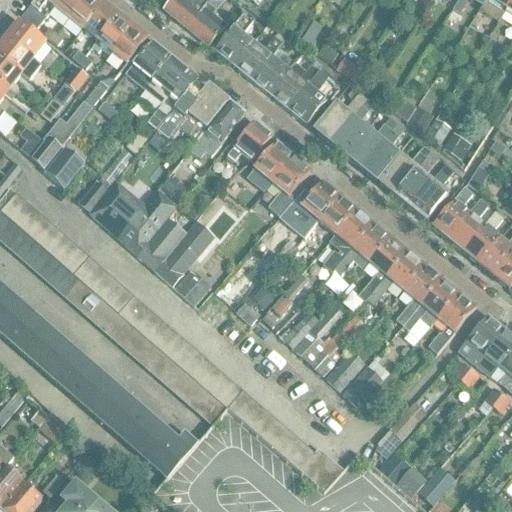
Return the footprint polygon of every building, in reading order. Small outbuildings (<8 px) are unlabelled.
[(54,11),(63,0),(38,0),(30,11),(37,16),(46,5),(54,11)] [(86,0),(63,0),(54,11),(68,23),(86,0)] [(103,8),(93,0),(86,0),(68,23),(82,34),(103,8)] [(211,0),(174,0),(162,14),(184,33),(211,0)] [(211,0),(184,33),(208,52),(226,30),(212,18),(215,15),(228,0),(211,0)] [(465,0),(467,1),(481,10),(486,2),(487,1),(487,0),(465,0)] [(486,2),(481,10),(500,23),(511,3),(511,0),(487,0),(487,1),(486,2)] [(458,3),(451,14),(458,18),(465,7),(458,3)] [(511,3),(500,23),(511,30),(511,3)] [(117,19),(103,8),(82,34),(96,45),(117,19)] [(30,11),(21,22),(29,28),(35,34),(41,27),(45,22),(37,16),(30,11)] [(117,19),(96,45),(90,52),(97,58),(103,51),(112,58),(132,31),(117,19)] [(233,71),(252,48),(241,39),(252,25),(245,20),(215,56),(233,71)] [(2,39),(32,63),(45,48),(18,26),(14,31),(9,30),(2,39)] [(132,31),(112,58),(126,69),(147,43),(132,31)] [(49,45),(54,39),(48,34),(43,40),(49,45)] [(0,63),(19,79),(28,86),(40,70),(32,63),(2,39),(0,41),(0,63)] [(54,39),(49,45),(56,51),(61,45),(54,39)] [(252,48),(233,71),(251,86),(277,54),(281,49),(273,43),(262,56),(252,48)] [(150,46),(124,80),(142,95),(143,94),(149,85),(169,61),(150,46)] [(337,58),(322,49),(315,60),(330,69),(337,58)] [(277,54),(251,86),(269,100),(295,68),(277,54)] [(78,68),(83,62),(76,57),(71,63),(78,68)] [(169,61),(149,85),(143,94),(152,102),(161,110),(146,128),(156,137),(158,134),(171,118),(170,118),(197,83),(169,61)] [(83,62),(78,68),(85,74),(89,68),(83,62)] [(0,88),(16,102),(17,101),(18,99),(16,90),(12,88),(19,79),(0,63),(0,88)] [(335,75),(352,86),(359,75),(342,64),(335,75)] [(295,68),(269,100),(287,114),(316,78),(309,72),(305,76),(295,68)] [(362,70),(355,84),(367,91),(374,77),(362,70)] [(75,73),(63,89),(72,97),(84,81),(75,73)] [(316,78),(287,114),(305,129),(324,107),(312,97),(318,91),(329,100),(335,93),(316,78)] [(101,87),(84,107),(91,113),(107,92),(101,87)] [(158,134),(156,137),(167,146),(177,132),(194,146),(197,142),(225,106),(207,92),(204,95),(194,87),(170,118),(171,118),(158,134)] [(16,102),(0,88),(0,102),(3,99),(26,118),(30,112),(17,101),(16,102)] [(72,97),(63,89),(50,105),(60,112),(72,97)] [(329,148),(365,103),(358,97),(358,98),(352,94),(347,101),(353,105),(344,116),(334,109),(313,135),(329,148)] [(396,100),(387,114),(405,126),(415,113),(396,100)] [(365,103),(329,148),(344,160),(365,134),(358,128),(373,110),(365,103)] [(58,124),(41,146),(28,162),(42,175),(91,113),(84,107),(83,106),(65,129),(58,124)] [(225,106),(197,142),(199,143),(189,155),(199,164),(204,158),(209,162),(243,120),(225,106)] [(103,107),(97,115),(115,129),(121,121),(103,107)] [(422,137),(431,120),(416,111),(406,129),(422,137)] [(511,119),(507,116),(496,134),(510,143),(511,139),(511,132),(505,129),(511,119)] [(439,151),(447,135),(432,127),(424,143),(439,151)] [(226,161),(233,166),(239,158),(249,166),(269,142),(252,128),(226,161)] [(365,134),(344,160),(359,173),(389,136),(383,131),(374,142),(365,134)] [(28,162),(41,146),(24,132),(17,140),(24,146),(17,153),(28,162)] [(389,136),(359,173),(375,185),(396,159),(388,153),(397,142),(389,136)] [(459,165),(469,149),(451,139),(442,155),(459,165)] [(270,189),(293,161),(274,146),(251,174),(270,189)] [(489,154),(499,161),(504,152),(494,146),(489,154)] [(395,201),(430,157),(423,152),(408,169),(400,162),(379,189),(395,201)] [(60,153),(42,175),(63,195),(83,169),(79,166),(63,153),(62,155),(60,153)] [(430,157),(395,201),(410,213),(431,187),(423,182),(437,164),(430,157)] [(293,161),(270,189),(280,197),(267,211),(269,215),(279,223),(302,194),(297,190),(310,175),(293,161)] [(482,165),(477,171),(488,178),(492,171),(482,165)] [(14,169),(5,180),(11,185),(20,173),(14,169)] [(431,188),(431,187),(410,213),(425,226),(446,200),(438,194),(453,176),(446,169),(431,188)] [(488,178),(477,171),(466,189),(477,196),(488,178)] [(5,180),(0,186),(0,199),(11,185),(5,180)] [(169,183),(161,192),(176,204),(183,195),(181,193),(181,189),(175,184),(171,185),(169,183)] [(302,194),(279,223),(303,243),(317,225),(339,199),(321,184),(309,199),(302,194)] [(95,187),(78,209),(77,210),(87,219),(106,196),(95,187)] [(115,242),(143,210),(116,187),(89,219),(115,242)] [(447,244),(475,210),(468,204),(472,199),(464,193),(432,231),(447,244)] [(9,194),(0,205),(0,215),(14,199),(9,194)] [(143,210),(115,242),(136,261),(152,241),(167,224),(177,211),(157,194),(143,210)] [(14,199),(0,215),(0,216),(3,219),(9,224),(23,207),(14,199)] [(339,199),(317,225),(334,240),(356,213),(339,199)] [(479,205),(475,210),(447,244),(462,256),(483,231),(476,225),(487,211),(479,205)] [(23,207),(9,224),(12,226),(18,231),(32,215),(23,207)] [(356,213),(334,240),(328,248),(338,257),(336,260),(332,257),(322,270),(331,277),(333,274),(373,227),(356,213)] [(32,215),(18,231),(20,233),(27,239),(41,223),(32,215)] [(483,231),(462,256),(478,269),(498,244),(491,237),(502,223),(494,217),(483,231)] [(9,224),(3,219),(0,222),(0,239),(12,226),(9,224)] [(41,223),(27,239),(28,241),(36,247),(50,231),(41,223)] [(186,239),(167,224),(152,241),(136,261),(154,276),(186,239)] [(18,231),(12,226),(0,239),(0,246),(5,251),(20,233),(18,231)] [(373,227),(333,274),(341,280),(358,259),(368,268),(390,241),(373,227)] [(196,228),(186,239),(154,276),(171,291),(213,243),(196,228)] [(50,231),(36,247),(37,248),(45,255),(59,239),(50,231)] [(20,233),(5,251),(13,258),(28,241),(27,239),(20,233)] [(68,246),(59,239),(45,255),(53,262),(54,263),(68,246)] [(28,241),(13,258),(22,265),(37,248),(36,247),(28,241)] [(390,241),(368,268),(378,276),(357,302),(363,308),(366,305),(407,255),(390,241)] [(498,244),(478,269),(490,279),(510,255),(511,256),(511,243),(506,250),(498,244)] [(77,254),(68,246),(54,263),(62,269),(63,271),(77,254)] [(288,247),(279,257),(285,262),(294,252),(288,247)] [(45,255),(37,248),(22,265),(30,272),(45,255)] [(86,262),(77,254),(63,271),(70,277),(72,279),(86,262)] [(45,255),(30,272),(38,280),(53,262),(45,255)] [(424,269),(407,255),(366,305),(372,311),(392,287),(402,295),(424,269)] [(511,256),(510,255),(490,279),(508,293),(511,286),(511,256)] [(54,263),(53,262),(38,280),(46,287),(62,269),(54,263)] [(86,262),(72,279),(78,284),(81,286),(95,270),(86,262)] [(62,269),(46,287),(55,294),(70,277),(63,271),(62,269)] [(424,269),(402,295),(412,304),(395,325),(402,331),(441,283),(424,269)] [(95,270),(81,286),(87,291),(90,294),(104,278),(95,270)] [(191,276),(174,294),(194,312),(211,293),(191,276)] [(70,277),(55,294),(63,301),(78,284),(72,279),(70,277)] [(114,286),(104,278),(90,294),(95,298),(99,302),(114,286)] [(285,302),(272,316),(278,321),(290,307),(289,305),(307,285),(300,279),(282,299),(285,302)] [(441,283),(402,331),(409,337),(419,323),(429,332),(436,323),(458,297),(441,283)] [(78,284),(63,301),(71,309),(87,291),(81,286),(78,284)] [(114,286),(99,302),(103,305),(108,310),(123,293),(114,286)] [(3,291),(0,294),(0,311),(11,299),(3,291)] [(87,291),(71,309),(80,316),(95,298),(90,294),(87,291)] [(263,314),(273,302),(261,291),(250,303),(263,314)] [(123,293),(108,310),(112,313),(118,318),(132,301),(123,293)] [(458,297),(436,323),(446,331),(439,339),(438,338),(427,352),(435,359),(475,311),(458,297)] [(99,302),(95,298),(80,316),(88,323),(103,305),(99,302)] [(20,306),(11,299),(0,311),(0,314),(7,321),(20,306)] [(153,320),(132,301),(118,318),(120,320),(128,327),(136,334),(139,336),(153,320)] [(108,310),(103,305),(88,323),(96,330),(112,313),(108,310)] [(28,313),(20,306),(7,321),(15,328),(28,313)] [(235,318),(247,328),(250,331),(259,320),(244,307),(235,318)] [(331,344),(309,369),(323,382),(334,369),(327,364),(361,326),(359,325),(369,314),(363,308),(343,330),(331,344)] [(316,325),(291,353),(309,369),(331,344),(327,341),(322,347),(318,344),(342,317),(333,310),(318,326),(316,325)] [(28,313),(15,328),(23,335),(36,320),(28,313)] [(112,313),(96,330),(105,337),(120,320),(118,318),(112,313)] [(290,335),(281,345),(291,353),(316,325),(307,316),(298,326),(290,335)] [(260,326),(269,335),(276,328),(274,326),(276,324),(270,318),(268,321),(267,319),(260,326)] [(36,320),(23,335),(32,342),(44,328),(36,320)] [(128,327),(120,320),(105,337),(113,345),(128,327)] [(153,320),(139,336),(145,341),(153,349),(157,352),(171,335),(153,320)] [(486,320),(457,356),(473,369),(502,333),(486,320)] [(7,321),(0,328),(0,340),(2,342),(15,328),(7,321)] [(136,334),(128,327),(113,345),(121,352),(136,334)] [(23,335),(15,328),(2,342),(10,350),(23,335)] [(53,335),(44,328),(32,342),(40,349),(53,335)] [(511,340),(502,333),(473,369),(489,382),(511,354),(511,340)] [(139,336),(136,334),(121,352),(129,359),(145,341),(139,336)] [(23,335),(10,350),(19,357),(32,342),(23,335)] [(53,335),(40,349),(48,357),(61,342),(53,335)] [(189,351),(171,335),(157,352),(161,356),(170,363),(175,367),(189,351)] [(145,341),(129,359),(138,366),(153,349),(145,341)] [(32,342),(19,357),(27,364),(40,349),(32,342)] [(69,349),(61,342),(48,357),(56,364),(69,349)] [(357,348),(325,384),(339,397),(364,369),(361,367),(369,359),(357,348)] [(40,349),(27,364),(35,371),(48,357),(40,349)] [(69,349),(56,364),(65,371),(78,356),(69,349)] [(157,352),(153,349),(138,366),(146,374),(161,356),(157,352)] [(189,351),(175,367),(178,370),(186,377),(192,383),(207,366),(189,351)] [(511,354),(489,382),(504,394),(511,384),(511,354)] [(86,364),(78,356),(65,371),(73,378),(86,364)] [(170,363),(161,356),(146,374),(154,381),(170,363)] [(56,364),(48,357),(35,371),(44,379),(56,364)] [(175,367),(170,363),(154,381),(163,388),(178,370),(175,367)] [(65,371),(56,364),(44,379),(52,386),(65,371)] [(94,371),(86,364),(73,378),(81,386),(94,371)] [(224,382),(207,366),(192,383),(195,385),(203,392),(210,398),(224,382)] [(459,386),(469,375),(461,368),(451,379),(459,386)] [(186,377),(178,370),(163,388),(171,395),(186,377)] [(65,371),(52,386),(60,393),(73,378),(65,371)] [(94,371),(81,386),(90,393),(102,378),(94,371)] [(366,372),(342,399),(358,413),(382,386),(366,372)] [(469,375),(459,386),(467,394),(477,382),(469,375)] [(192,383),(186,377),(171,395),(179,402),(195,385),(192,383)] [(81,386),(73,378),(60,393),(68,400),(81,386)] [(111,385),(102,378),(90,393),(98,400),(111,385)] [(224,382),(210,398),(211,399),(220,406),(228,413),(242,397),(224,382)] [(119,393),(111,385),(98,400),(106,407),(119,393)] [(203,392),(195,385),(179,402),(188,410),(203,392)] [(90,393),(81,386),(68,400),(77,408),(90,393)] [(203,392),(188,410),(196,417),(211,399),(210,398),(203,392)] [(20,393),(0,415),(0,433),(28,400),(20,393)] [(90,393),(77,408),(85,415),(98,400),(90,393)] [(119,393),(106,407),(114,415),(127,400),(119,393)] [(483,407),(481,410),(488,416),(491,413),(501,400),(492,393),(482,406),(483,407)] [(260,413),(242,397),(228,413),(246,429),(260,413)] [(220,406),(211,399),(196,417),(204,424),(220,406)] [(106,407),(98,400),(85,415),(93,422),(106,407)] [(127,400),(114,415),(123,422),(136,407),(127,400)] [(501,400),(491,413),(500,420),(509,407),(501,400)] [(220,406),(204,424),(212,431),(228,413),(220,406)] [(114,415),(106,407),(93,422),(102,429),(114,415)] [(144,414),(136,407),(123,422),(131,429),(144,414)] [(278,428),(260,413),(246,429),(264,444),(278,428)] [(152,421),(144,414),(131,429),(139,436),(152,421)] [(114,415),(102,429),(110,437),(123,422),(114,415)] [(400,447),(417,427),(406,418),(389,437),(400,447)] [(152,421),(139,436),(147,444),(161,429),(152,421)] [(131,429),(123,422),(110,437),(118,444),(131,429)] [(45,434),(60,447),(68,437),(53,424),(45,434)] [(278,428),(264,444),(281,460),(295,443),(278,428)] [(139,436),(131,429),(118,444),(126,451),(139,436)] [(169,436),(161,429),(147,444),(156,451),(169,436)] [(139,436),(126,451),(135,458),(147,444),(139,436)] [(169,436),(156,451),(164,458),(177,443),(169,436)] [(183,437),(177,443),(164,458),(177,470),(197,449),(183,437)] [(313,459),(295,443),(281,460),(299,475),(313,459)] [(156,451),(147,444),(135,458),(143,466),(156,451)] [(0,477),(4,473),(13,463),(0,451),(0,477)] [(156,451),(143,466),(151,473),(164,458),(156,451)] [(313,459),(299,475),(322,495),(341,474),(317,454),(313,459)] [(177,470),(164,458),(151,473),(164,484),(177,470)] [(394,491),(404,480),(407,475),(391,461),(377,476),(394,491)] [(439,472),(424,489),(416,499),(430,511),(431,511),(436,507),(450,490),(454,485),(439,472)] [(0,511),(21,488),(4,473),(0,477),(0,511)] [(41,496),(49,503),(63,487),(55,480),(41,496)] [(404,480),(394,491),(410,505),(416,499),(424,489),(413,480),(409,485),(404,480)] [(33,511),(40,504),(21,488),(0,511),(33,511)] [(92,511),(97,507),(75,489),(64,503),(65,504),(64,506),(69,510),(66,511),(92,511)]
